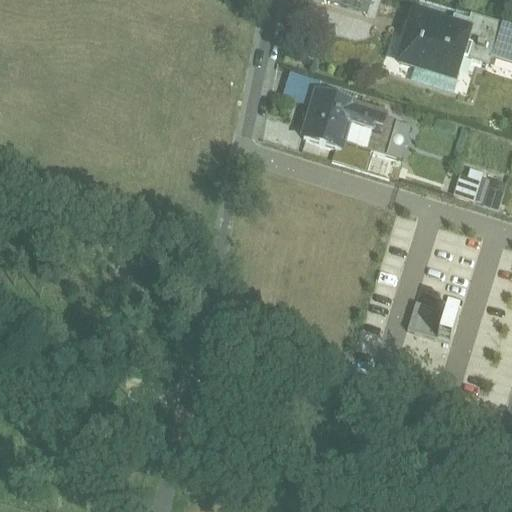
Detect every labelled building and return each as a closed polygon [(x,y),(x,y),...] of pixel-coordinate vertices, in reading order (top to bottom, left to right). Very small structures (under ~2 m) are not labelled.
[(511,30),(471,18),(469,24),(454,19),(451,30),(467,35),(459,63),(487,72),(490,61),(511,67),(511,30)] [(450,32),(413,21),(407,41),(409,41),(401,67),(417,72),(415,82),(450,92),(455,75),(459,63),(467,35),(451,30),(450,32)] [(311,84),(289,77),(281,102),(303,109),(311,84)] [(353,110),(318,99),(305,141),(340,152),(343,142),(348,128),(378,138),(383,121),(353,111),(353,110)] [(398,126),(383,121),(378,138),(374,151),(388,156),(398,126)] [(378,138),(348,128),(343,142),(374,151),(378,138)] [(374,151),(343,142),(340,152),(336,165),(367,175),(374,151)] [(481,183),(461,178),(455,199),(475,205),(481,183)] [(453,340),(455,314),(414,310),(411,337),(453,340)]
